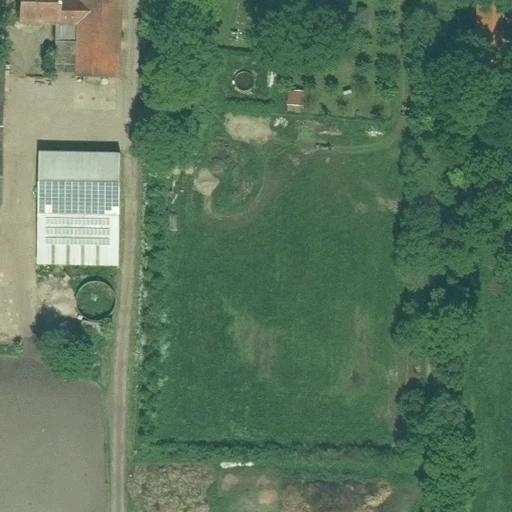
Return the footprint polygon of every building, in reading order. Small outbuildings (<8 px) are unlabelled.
[(119,0),(21,0),(21,21),(71,22),(70,70),(118,71),(119,0)] [(299,2),(260,0),(244,0),(243,37),(297,39),(299,2)] [(477,0),(478,66),(507,66),(506,0),(477,0)] [(270,51),(214,50),(213,76),(269,78),(270,51)] [(290,92),(289,104),(305,107),(307,94),(290,92)] [(39,268),(121,270),(123,157),(41,155),(39,268)] [(100,303),(101,297),(100,291),(97,285),(93,280),(88,277),(82,275),(75,275),(69,277),(64,280),(60,285),(57,291),(56,297),(57,303),(59,309),(64,314),(69,317),(75,319),(81,319),(88,317),(93,314),(97,309),(100,303)] [(303,496),(332,496),(332,479),(303,478),(303,496)]
